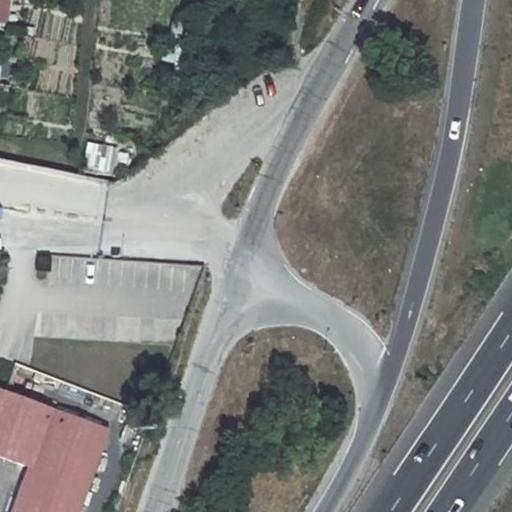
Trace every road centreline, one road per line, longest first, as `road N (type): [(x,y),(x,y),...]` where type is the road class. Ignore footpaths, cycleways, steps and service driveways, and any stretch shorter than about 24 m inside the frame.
road 1 (motorway): [(472,0),(443,187),(383,392)]
road 2 (tertiary): [(366,0),(239,265)]
road 3 (tertiary): [(239,265),(150,511)]
road 4 (track): [(0,149),(76,157),(90,0)]
road 5 (motorway): [(511,318),(384,511)]
road 6 (motorway): [(239,265),(344,329),(383,392)]
road 7 (motorway): [(383,392),(324,511)]
